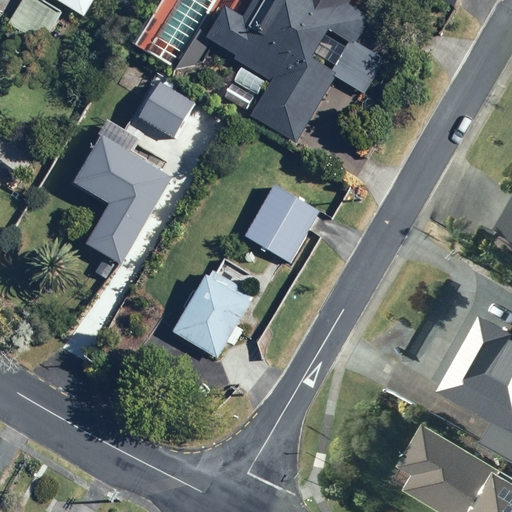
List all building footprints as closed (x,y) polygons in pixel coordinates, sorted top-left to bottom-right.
[(38,0),(27,0),(12,25),(46,46),(64,16),(38,0)] [(56,0),(89,20),(101,0),(56,0)] [(168,0),(137,47),(173,71),(220,0),(168,0)] [(213,43),(241,59),(239,63),(276,85),(255,120),(301,147),(340,80),(368,96),(388,62),(360,45),(375,20),(353,7),(356,0),(262,0),(250,21),(232,11),(213,43)] [(442,0),(457,9),(462,0),(442,0)] [(194,107),(184,126),(195,132),(182,156),(205,169),(228,126),(194,107)] [(117,209),(94,249),(127,269),(178,181),(110,142),(83,190),(117,209)] [(279,189),(248,238),(293,266),(324,217),(279,189)] [(511,204),(499,227),(511,234),(511,204)] [(253,304),(256,298),(218,276),(215,281),(213,280),(179,336),(223,362),(224,360),(233,345),(239,349),(246,338),(240,334),(256,306),(253,304)] [(511,325),(487,311),(444,388),(497,418),(485,440),(511,455),(511,325)] [(380,405),(369,421),(381,429),(392,413),(380,405)] [(410,486),(408,488),(448,511),(476,511),(504,467),(428,421),(403,463),(405,464),(397,478),(410,486)] [(511,511),(511,469),(505,465),(504,467),(476,511),(511,511)]
